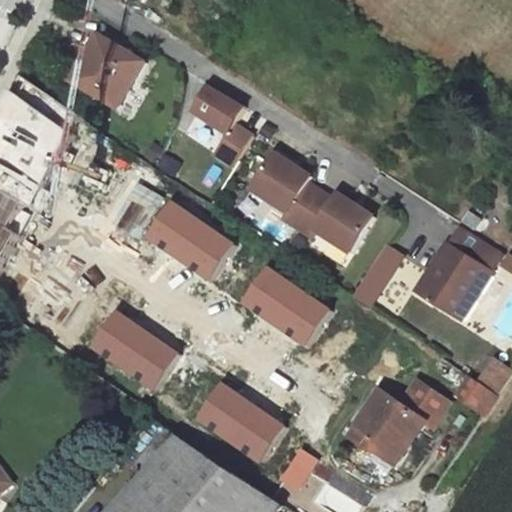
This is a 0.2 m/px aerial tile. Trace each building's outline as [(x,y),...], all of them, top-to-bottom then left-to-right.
[(343,5),(335,0),(315,0),(336,14),(343,5)] [(148,64),(101,36),(74,82),(120,110),(148,64)] [(247,108),(213,88),(198,113),(231,135),(218,155),(237,168),(256,137),(238,125),(247,108)] [(96,215),(121,163),(75,141),(56,181),(71,188),(65,200),(96,215)] [(164,150),(155,144),(147,157),(155,163),(164,150)] [(314,178),(278,155),(255,190),(290,213),(286,220),(315,238),(319,232),(354,254),(377,218),(341,195),(337,201),(310,184),(314,178)] [(207,280),(233,244),(172,202),(147,237),(207,280)] [(0,207),(0,278),(82,339),(116,292),(0,207)] [(480,221),(469,214),(463,224),(474,231),(480,221)] [(504,258),(461,230),(450,247),(449,246),(429,277),(442,285),(433,300),(463,320),(504,258)] [(306,242),(298,237),(289,251),(297,255),(306,242)] [(371,303),(402,256),(387,246),(355,292),(371,303)] [(511,258),(508,256),(500,268),(511,275),(511,258)] [(305,348),(330,312),(269,269),(243,304),(305,348)] [(442,285),(429,277),(420,291),(433,300),(442,285)] [(152,392),(178,356),(118,314),(92,350),(152,392)] [(511,372),(497,361),(482,383),(500,396),(511,378),(511,372)] [(471,381),(461,397),(487,416),(500,397),(491,391),(489,394),(471,381)] [(385,392),(361,427),(377,438),(371,447),(399,466),(428,423),(433,427),(450,403),(420,382),(403,405),(385,392)] [(261,464),(286,428),(224,385),(199,421),(261,464)] [(361,427),(355,436),(371,447),(377,438),(361,427)] [(180,437),(172,431),(133,475),(135,478),(140,482),(180,437)] [(132,490),(112,511),(281,511),(286,507),(180,437),(140,482),(135,478),(128,486),(132,490)] [(316,461),(301,450),(280,479),(295,490),(316,461)] [(0,493),(10,487),(0,473),(0,493)]
